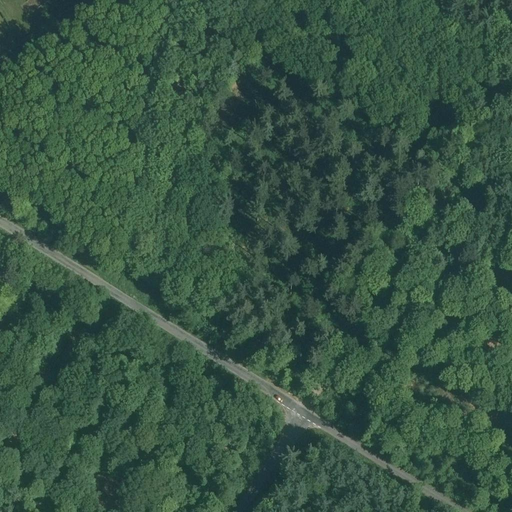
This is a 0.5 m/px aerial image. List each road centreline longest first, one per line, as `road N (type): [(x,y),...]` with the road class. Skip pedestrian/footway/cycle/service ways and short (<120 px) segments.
road 1 (track): [(511,86),(307,413)]
road 2 (unclassified): [(0,218),(307,413)]
road 3 (unclassified): [(307,413),(460,511)]
